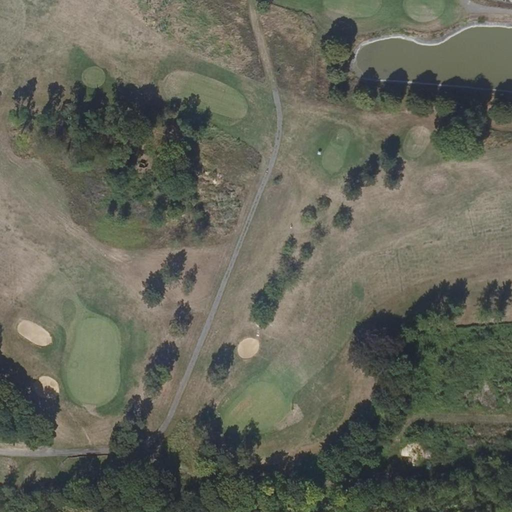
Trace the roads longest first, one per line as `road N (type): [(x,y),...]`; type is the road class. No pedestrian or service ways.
road 1 (track): [(130,451),(167,423),(255,197)]
road 2 (track): [(0,453),(130,451),(204,482),(254,489)]
